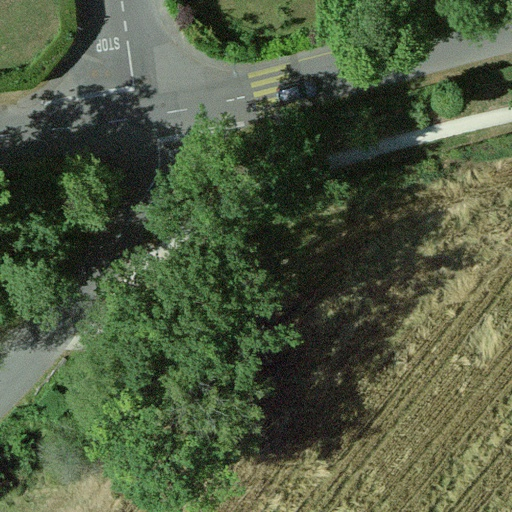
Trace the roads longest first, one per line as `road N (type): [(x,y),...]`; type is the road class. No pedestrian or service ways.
road 1 (residential): [(511,29),(163,116)]
road 2 (residential): [(163,116),(158,176),(101,276),(0,396)]
road 3 (residential): [(136,107),(0,132)]
